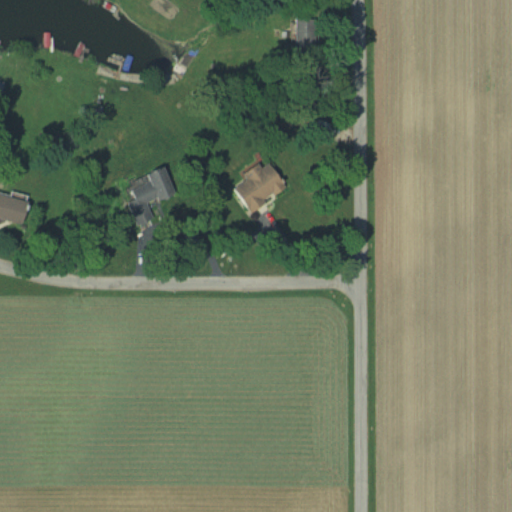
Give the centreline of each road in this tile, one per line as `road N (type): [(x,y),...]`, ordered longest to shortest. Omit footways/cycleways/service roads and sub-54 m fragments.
road 1 (residential): [(360,511),(356,0)]
road 2 (residential): [(360,281),(82,282),(0,265)]
